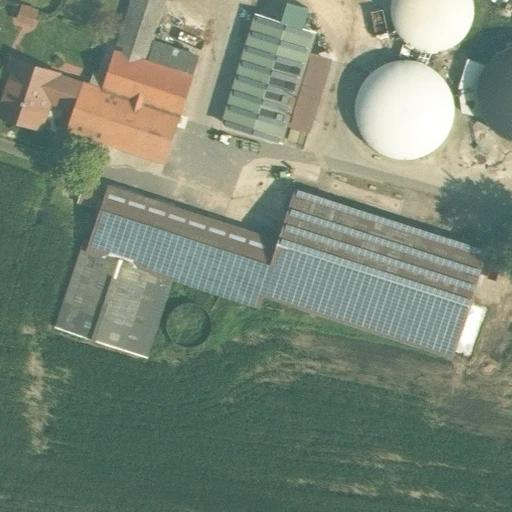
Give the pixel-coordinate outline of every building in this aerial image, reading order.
[(132,0),(104,88),(112,91),(96,139),(165,163),(194,75),(146,59),(165,0),(132,0)] [(392,0),(392,7),(392,14),(393,20),(396,27),(399,32),(404,38),(409,42),(415,46),(421,48),(428,49),(435,50),(442,49),(448,47),(454,44),(460,40),(465,35),(469,30),(472,23),(474,17),(475,10),(474,3),(473,0),(392,0)] [(267,5),(265,5),(263,6),(261,7),(260,9),(260,11),(261,13),(263,14),(265,15),(267,14),(269,13),(270,11),(270,8),(269,7),(267,5)] [(310,12),(309,12),(307,14),(306,15),(306,17),(307,19),(308,20),(310,21),(312,21),(314,21),(315,19),(316,18),(316,16),(315,14),(314,12),(312,12),(310,12)] [(304,28),(258,14),(224,122),(282,140),(315,32),(311,31),(304,28)] [(313,24),(306,22),(304,28),(311,31),(313,24)] [(511,56),(508,57),(495,66),(486,79),(481,94),(481,109),(486,124),(496,136),(509,145),(511,145),(511,56)] [(58,72),(14,58),(7,78),(9,79),(0,106),(0,113),(40,127),(50,98),(76,107),(83,85),(57,76),(58,72)] [(411,59),(404,59),(397,59),(390,61),(383,64),(376,68),(371,73),(366,78),(362,85),(359,91),(357,98),(356,106),(356,113),(358,120),(360,127),(363,134),(368,140),(373,145),(379,150),(385,153),(392,156),(400,157),(407,157),(414,157),(421,155),(428,152),(435,148),(440,143),(445,138),(449,132),(452,125),(454,118),(455,110),(455,103),(454,96),(451,89),(448,82),(443,76),(438,71),(432,66),(426,63),(419,60),(411,59)] [(104,88),(84,81),(76,107),(69,130),(96,139),(112,91),(104,88)] [(300,130),(292,128),(289,139),(297,141),(300,130)] [(140,196),(110,186),(109,189),(85,182),(79,200),(105,208),(94,240),(87,238),(57,327),(147,357),(174,275),(174,274),(120,257),(140,196)] [(486,251),(297,190),(280,241),(263,293),(265,293),(453,354),(486,251)] [(280,241),(140,196),(120,257),(174,274),(174,275),(241,297),(261,304),(265,293),(263,293),(280,241)] [(198,302),(194,301),(189,302),(185,304),(181,306),(177,309),(175,313),(173,317),(172,322),(172,327),(174,331),(176,335),(178,339),(182,342),(186,344),(191,345),(195,346),(200,345),(204,343),(208,341),(212,338),(214,334),(216,330),(217,325),(217,320),(215,316),(213,312),(211,308),(207,305),(203,303),(198,302)]
